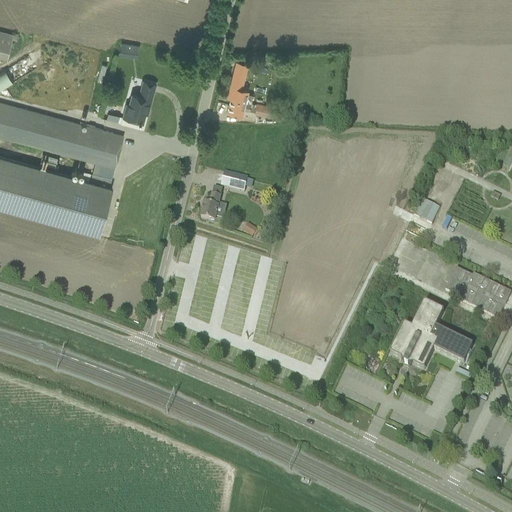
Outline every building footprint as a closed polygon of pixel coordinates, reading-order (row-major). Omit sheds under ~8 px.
[(14,34),(0,30),(0,57),(7,59),(14,34)] [(140,57),(141,44),(121,43),(120,56),(140,57)] [(233,74),(244,76),(247,64),(236,62),(233,74)] [(97,81),(102,83),(106,66),(102,65),(97,81)] [(0,73),(0,91),(16,81),(8,68),(0,73)] [(126,118),(142,123),(147,107),(149,108),(156,84),(143,81),(139,96),(132,94),(126,118)] [(251,103),(231,98),(227,112),(241,115),(243,110),(249,111),(251,103)] [(118,154),(123,136),(0,102),(0,136),(96,163),(114,168),(118,154)] [(257,103),(255,115),(272,118),(274,107),(257,103)] [(120,122),(121,115),(111,113),(109,119),(120,122)] [(109,187),(114,168),(96,163),(91,182),(0,156),(0,207),(61,224),(99,235),(98,236),(99,236),(112,187),(112,188),(109,187)] [(221,187),(231,189),(244,193),(248,179),(225,173),(221,187)] [(223,220),(216,219),(221,198),(212,196),(210,206),(204,204),(201,219),(215,222),(214,225),(222,227),(223,220)] [(414,217),(432,224),(439,207),(422,200),(414,217)] [(253,227),(247,235),(252,238),(254,235),(256,232),(257,230),(253,227)] [(498,286),(461,266),(447,294),(484,313),(486,310),(502,318),(511,298),(511,296),(497,289),(498,286)] [(444,313),(424,303),(412,329),(405,326),(390,355),(401,360),(402,358),(414,364),(413,366),(424,371),(434,351),(464,365),(473,347),(436,329),(444,313)]
